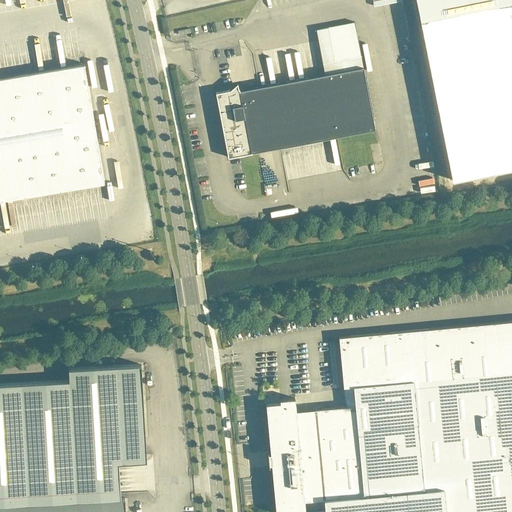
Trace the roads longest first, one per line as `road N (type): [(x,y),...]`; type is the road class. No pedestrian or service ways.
road 1 (unclassified): [(200,362),(133,0)]
road 2 (unclassified): [(216,484),(200,362)]
